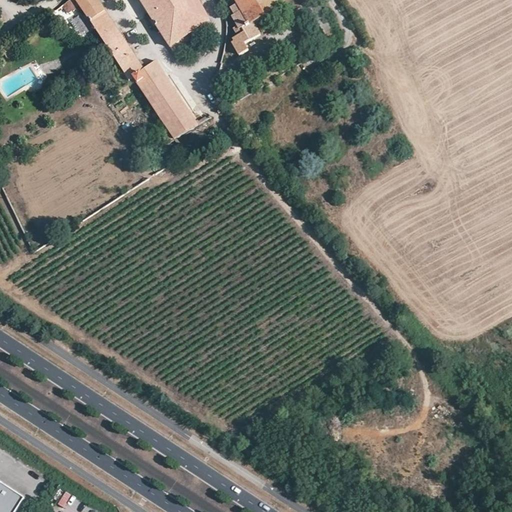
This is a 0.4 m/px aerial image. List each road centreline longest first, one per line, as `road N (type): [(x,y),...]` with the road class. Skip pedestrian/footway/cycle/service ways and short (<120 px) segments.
road 1 (unclassified): [(209,0),(221,21),(205,97),(245,157),(412,352)]
road 2 (primary): [(263,511),(0,339)]
road 3 (primary): [(0,394),(179,511)]
